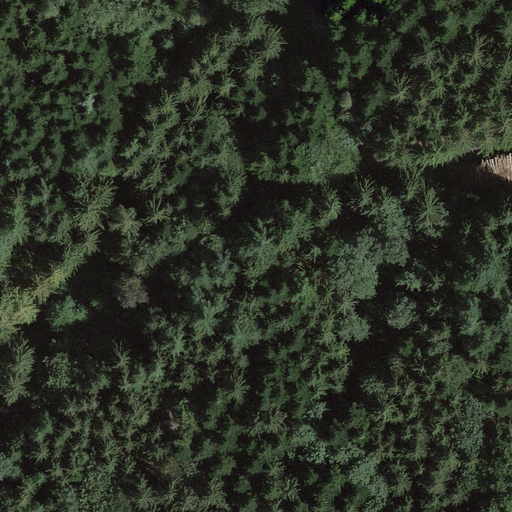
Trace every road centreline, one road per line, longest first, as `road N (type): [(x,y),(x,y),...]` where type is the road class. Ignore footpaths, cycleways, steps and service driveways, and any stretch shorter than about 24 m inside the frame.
road 1 (unclassified): [(0,424),(238,205),(315,173),(511,138)]
road 2 (track): [(315,0),(358,167)]
